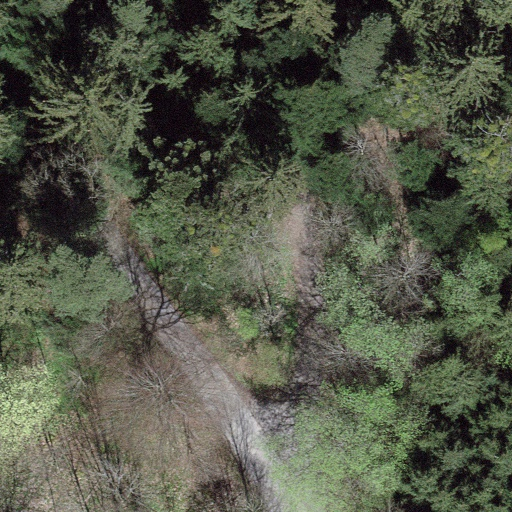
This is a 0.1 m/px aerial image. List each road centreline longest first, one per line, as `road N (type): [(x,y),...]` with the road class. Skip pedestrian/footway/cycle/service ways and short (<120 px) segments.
road 1 (unclassified): [(289,511),(267,464),(0,58)]
road 2 (track): [(249,0),(291,157),(313,330),(313,374),(298,419),(267,464)]
